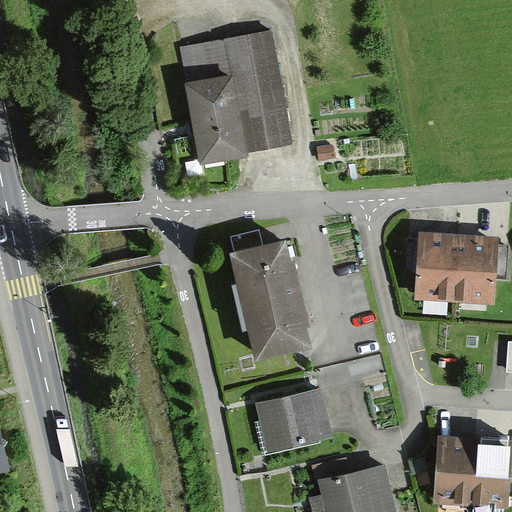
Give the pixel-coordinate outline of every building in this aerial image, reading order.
[(270,32),(179,49),(201,160),(292,142),(270,32)] [(497,239),(419,233),(414,297),(492,303),(497,239)] [(281,236),(225,249),(251,358),(306,345),(281,236)] [(318,390),(252,405),(265,457),(330,442),(318,390)] [(510,444),(437,439),(433,500),(505,505),(510,444)] [(394,511),(384,465),(320,479),(326,511),(394,511)]
